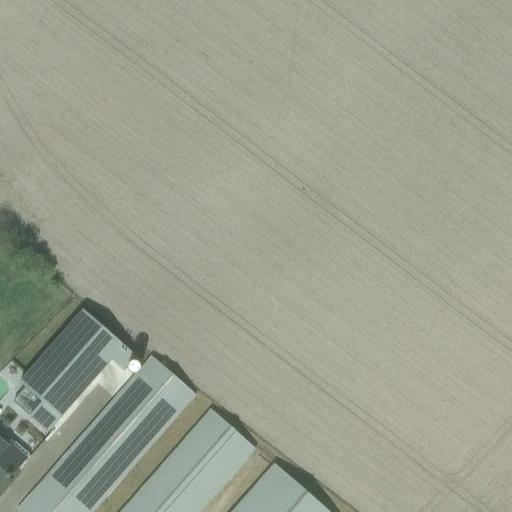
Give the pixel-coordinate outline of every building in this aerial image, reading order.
[(82,311),(19,383),(41,403),(29,417),(47,433),(111,361),(123,372),(135,357),(82,311)] [(151,358),(31,497),(17,511),(93,511),(194,395),(151,358)] [(212,412),(124,511),(199,511),(254,449),(212,412)] [(0,488),(29,456),(15,444),(13,446),(0,434),(0,488)] [(326,511),(273,466),(232,511),(326,511)]
